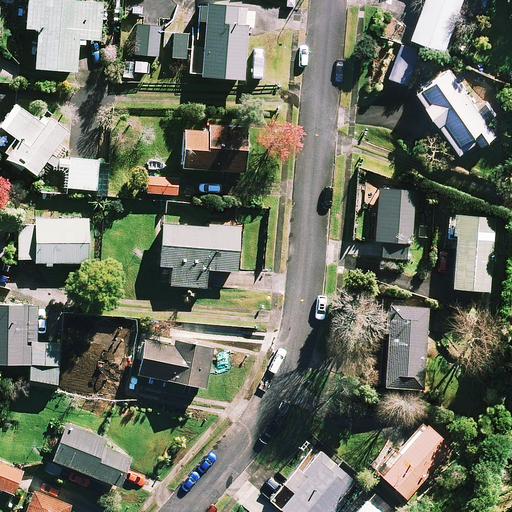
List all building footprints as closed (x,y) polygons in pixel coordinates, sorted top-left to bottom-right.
[(100,40),(103,3),(64,0),(26,0),(24,27),(37,28),(34,67),(75,70),(78,39),(100,40)] [(460,0),(421,0),(409,35),(444,47),(460,0)] [(247,6),(206,4),(202,76),(243,78),(247,6)] [(159,27),(135,25),(133,54),(157,56),(159,27)] [(187,35),(174,34),(172,57),(185,58),(187,35)] [(415,60),(396,52),(387,75),(406,82),(415,60)] [(493,134),(447,66),(415,89),(457,151),(475,139),(478,144),(493,134)] [(38,120),(15,103),(0,123),(0,150),(5,154),(3,156),(31,176),(65,129),(43,113),(38,120)] [(206,125),(206,130),(183,129),(181,167),(244,171),(246,128),(206,125)] [(97,160),(68,158),(66,187),(95,189),(97,160)] [(177,178),(147,177),(146,193),(176,194),(177,178)] [(377,188),(373,240),(381,240),(380,257),(404,259),(406,242),(409,243),(413,191),(377,188)] [(449,287),(486,290),(493,218),(454,215),(449,287)] [(17,218),(17,261),(43,261),(43,266),(52,266),(52,261),(87,262),(87,219),(17,218)] [(236,270),(238,227),(161,224),(159,264),(172,265),(171,273),(160,273),(160,283),(205,285),(206,269),(236,270)] [(425,305),(383,302),(377,385),(419,388),(425,305)] [(0,303),(0,361),(29,364),(28,382),(56,384),(59,346),(32,344),(35,306),(0,303)] [(173,338),(172,344),(143,339),(137,373),(204,385),(211,345),(173,338)] [(125,380),(95,375),(92,390),(122,395),(125,380)] [(451,447),(423,423),(399,450),(391,443),(370,466),(406,498),(451,447)] [(104,440),(63,424),(50,457),(117,484),(129,454),(102,444),(104,440)] [(327,511),(328,511),(334,511),(346,499),(342,496),(355,481),(318,449),(299,470),(296,467),(283,482),(287,485),(272,502),(284,511),(327,511)] [(22,471),(0,461),(0,488),(13,494),(22,471)] [(66,511),(70,505),(32,491),(24,511),(66,511)] [(351,511),(381,511),(364,497),(351,511)]
